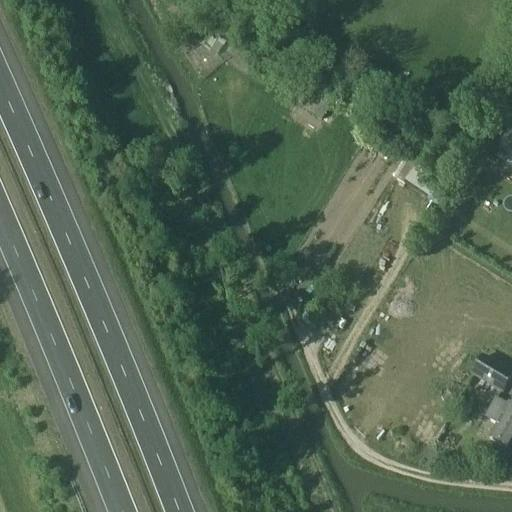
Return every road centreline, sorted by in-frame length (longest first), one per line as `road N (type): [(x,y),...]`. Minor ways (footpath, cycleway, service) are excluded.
road 1 (track): [(102,0),(223,240),(334,511)]
road 2 (trunk): [(179,511),(0,78)]
road 3 (trunk): [(0,216),(122,511)]
